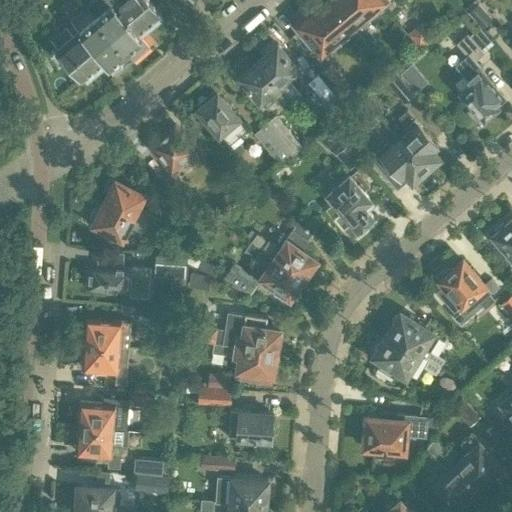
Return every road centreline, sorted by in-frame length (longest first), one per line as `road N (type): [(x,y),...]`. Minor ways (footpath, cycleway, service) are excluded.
road 1 (residential): [(313,511),(332,329),(364,284),(511,156)]
road 2 (residential): [(15,511),(36,157)]
road 3 (residential): [(36,157),(79,148),(253,0)]
road 4 (residential): [(36,157),(0,36)]
